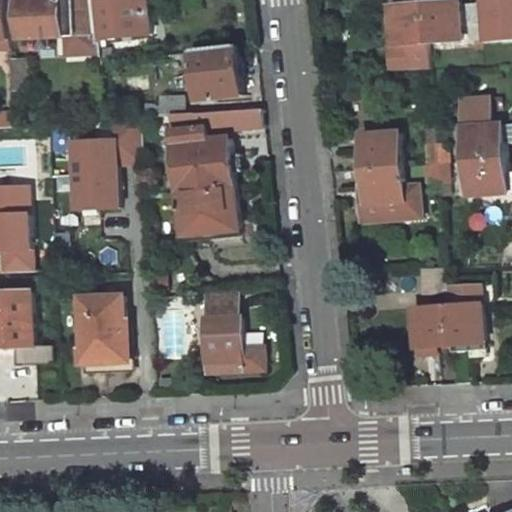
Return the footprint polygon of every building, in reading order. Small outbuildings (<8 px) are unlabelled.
[(66,37),(101,36),(98,0),(21,0),(23,39),(39,38),(39,48),(51,47),(51,38),(66,37)] [(153,34),(149,0),(98,0),(101,36),(101,40),(126,37),(135,36),(153,34)] [(0,49),(15,49),(13,1),(0,1),(0,49)] [(485,40),(482,5),(465,6),(465,3),(445,4),(430,5),(433,43),(485,40)] [(415,6),(396,7),(399,46),(412,45),(413,72),(435,70),(433,43),(430,5),(415,6)] [(67,55),(101,53),(101,40),(101,36),(66,37),(67,55)] [(393,73),(413,72),(412,45),(399,46),(391,47),(393,73)] [(198,51),(203,101),(248,96),(242,46),(198,51)] [(105,62),(119,61),(118,52),(104,54),(105,62)] [(30,91),(28,60),(14,61),(16,92),(30,91)] [(188,96),(161,99),(161,105),(145,106),(146,116),(176,114),(189,113),(188,96)] [(509,143),(508,126),(497,126),(495,99),(469,101),(473,160),(510,158),(509,143)] [(211,234),(243,230),(239,189),(237,173),(235,157),(233,139),(226,140),(225,135),(214,136),(214,132),(267,128),(268,128),(266,109),(199,115),(199,112),(189,113),(176,114),(189,236),(211,234)] [(0,116),(0,128),(17,127),(16,112),(6,113),(3,117),(0,116)] [(147,165),(145,122),(120,123),(121,136),(79,138),(82,210),(130,209),(128,166),(147,165)] [(430,145),(440,145),(439,129),(429,130),(430,145)] [(406,134),(367,137),(369,170),(409,167),(406,134)] [(440,145),(430,145),(432,165),(442,164),(441,151),(440,145)] [(441,151),(442,164),(453,164),(452,150),(446,150),(441,151)] [(244,173),(243,156),(235,157),(237,173),(244,173)] [(473,160),(475,195),(511,192),(511,183),(511,174),(510,158),(473,160)] [(429,165),(430,185),(443,184),(442,164),(432,165),(429,165)] [(443,184),(454,183),(453,164),(442,164),(443,184)] [(409,167),(369,170),(371,186),(372,204),(388,203),(389,220),(428,218),(425,185),(410,186),(409,167)] [(368,222),(389,220),(388,203),(372,204),(371,186),(365,187),(368,222)] [(213,248),(211,234),(189,236),(191,250),(213,248)] [(134,273),(146,272),(145,263),(133,264),(134,273)] [(448,269),(425,270),(427,294),(450,293),(448,269)] [(157,294),(169,294),(169,276),(157,276),(157,294)] [(456,345),(456,351),(473,349),(490,348),(486,286),(452,289),(453,297),(453,307),(456,345)] [(208,320),(246,317),(244,292),(207,296),(208,320)] [(0,348),(39,347),(35,293),(0,294),(0,348)] [(85,300),(89,375),(109,374),(109,368),(131,367),(127,298),(85,300)] [(453,307),(418,310),(420,347),(439,346),(456,345),(453,307)] [(208,320),(211,372),(252,371),(270,370),(269,349),(249,350),(246,317),(208,320)] [(440,354),(439,346),(420,347),(421,355),(440,354)] [(490,357),(490,348),(473,349),(473,359),(490,357)] [(162,389),(174,388),(174,380),(162,380),(162,389)]
